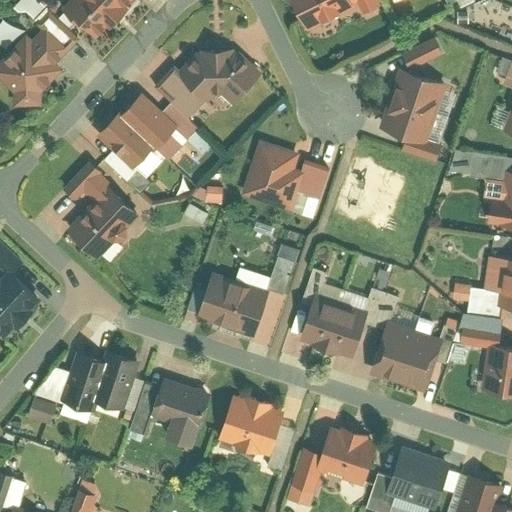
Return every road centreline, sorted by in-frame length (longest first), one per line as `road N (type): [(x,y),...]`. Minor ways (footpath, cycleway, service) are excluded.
road 1 (residential): [(86,288),(111,309),(195,342),(511,445)]
road 2 (residential): [(182,0),(0,188)]
road 3 (residential): [(86,288),(0,404)]
road 4 (residential): [(263,0),(330,111)]
road 5 (residential): [(0,197),(86,288)]
